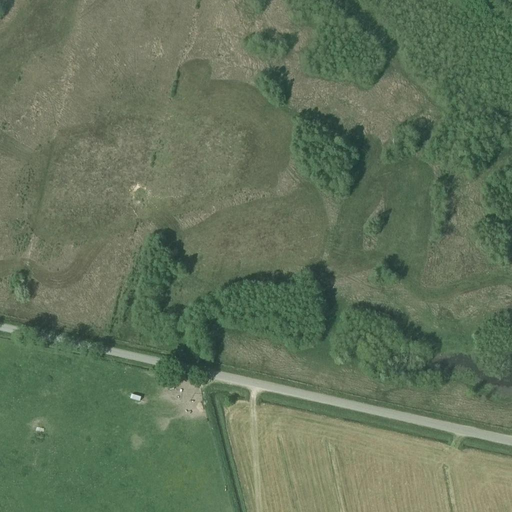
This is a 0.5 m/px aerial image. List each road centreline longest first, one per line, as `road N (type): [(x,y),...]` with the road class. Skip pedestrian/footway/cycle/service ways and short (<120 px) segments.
road 1 (unclassified): [(511,443),(0,329)]
road 2 (track): [(261,511),(261,387)]
